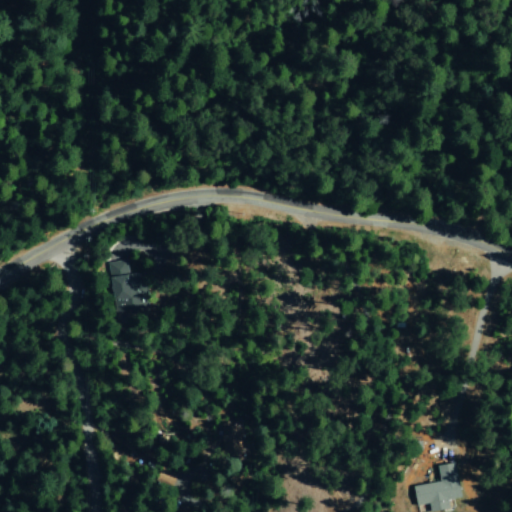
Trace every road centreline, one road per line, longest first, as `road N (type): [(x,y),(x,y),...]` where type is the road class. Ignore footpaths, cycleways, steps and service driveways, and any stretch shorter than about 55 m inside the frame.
road 1 (tertiary): [(0,272),(106,219),(213,193),(433,224),(511,254)]
road 2 (residential): [(91,511),(65,329),(75,285),(58,242)]
